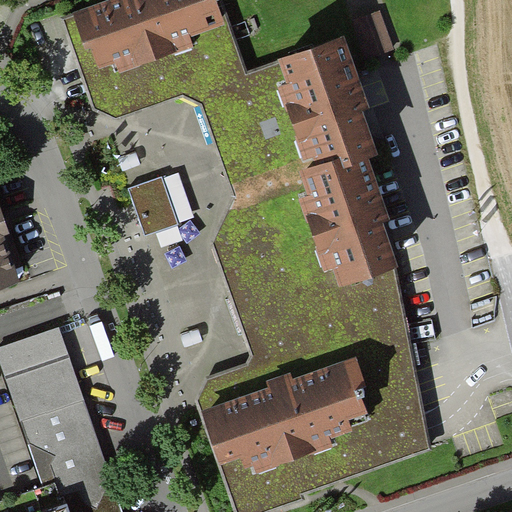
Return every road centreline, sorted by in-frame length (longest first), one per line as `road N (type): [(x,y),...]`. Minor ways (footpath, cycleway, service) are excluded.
road 1 (residential): [(173,511),(37,138),(0,93)]
road 2 (track): [(501,254),(458,60),(455,0)]
